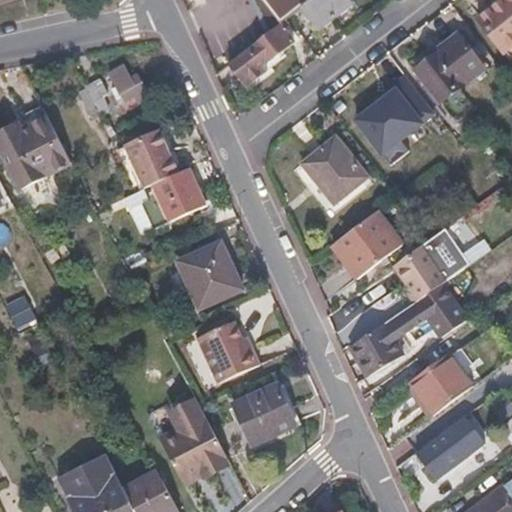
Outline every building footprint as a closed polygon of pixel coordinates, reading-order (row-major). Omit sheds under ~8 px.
[(263,0),(281,26),(302,9),(314,0),(263,0)] [(345,0),(314,0),(302,9),(321,33),(352,8),(345,0)] [(511,0),(501,0),(503,3),(478,22),(502,54),(511,46),(511,0)] [(281,26),(230,66),(247,88),(267,72),(264,68),(295,43),(281,26)] [(413,71),(439,105),(484,71),(458,37),(413,71)] [(130,80),(125,69),(110,76),(116,89),(111,91),(119,106),(134,99),(138,106),(149,101),(137,77),(130,80)] [(400,89),(358,115),(391,166),(409,155),(404,146),(426,129),(400,89)] [(92,105),(99,119),(110,114),(104,100),(92,105)] [(0,150),(21,191),(70,165),(46,117),(19,131),(17,127),(0,135),(0,150)] [(146,191),(180,175),(160,135),(128,149),(146,191)] [(338,140),(304,165),(335,206),(369,181),(338,140)] [(180,175),(146,191),(162,228),(207,208),(190,170),(180,175)] [(379,213),(333,249),(357,281),(403,246),(379,213)] [(176,264),(198,314),(242,293),(220,245),(176,264)] [(448,282),(423,246),(394,267),(419,303),(422,301),(438,289),(448,282)] [(434,324),(442,319),(453,311),(438,289),(422,301),(419,303),(394,320),(352,349),(373,379),(406,356),(396,343),(414,330),(417,333),(432,322),(434,324)] [(25,296),(5,306),(15,329),(36,319),(25,296)] [(453,334),(463,326),(453,311),(442,319),(453,334)] [(258,368),(251,353),(247,355),(241,343),(233,325),(196,342),(216,387),(258,368)] [(85,342),(93,356),(107,348),(100,334),(85,342)] [(247,355),(251,353),(246,341),(241,343),(247,355)] [(466,392),(472,387),(450,356),(410,384),(433,416),(466,392)] [(472,387),(466,392),(475,405),(511,379),(511,357),(511,358),(472,387)] [(234,407),(253,450),(296,430),(277,388),(234,407)] [(185,486),(227,463),(193,400),(166,414),(176,434),(161,441),(185,486)] [(11,420),(28,454),(50,443),(34,409),(11,420)] [(418,453),(438,480),(484,445),(464,418),(418,453)] [(511,420),(501,429),(511,443),(511,420)] [(72,511),(132,511),(122,492),(117,480),(105,457),(58,480),(69,504),(72,511)] [(132,511),(176,511),(156,475),(122,492),(132,511)] [(511,511),(511,479),(469,511),(511,511)]
